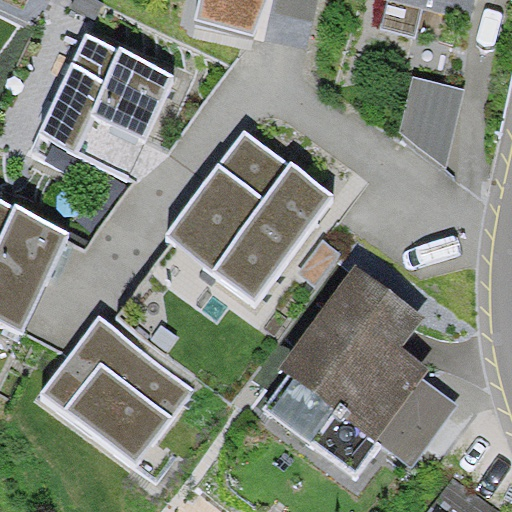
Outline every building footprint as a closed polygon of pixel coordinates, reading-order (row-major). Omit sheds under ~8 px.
[(387,0),(390,1),(383,27),(419,36),(425,12),(472,23),(477,0),(387,0)] [(86,40),(39,137),(129,181),(177,84),(86,40)] [(464,89),(414,79),(404,135),(448,165),(464,89)] [(247,138),(168,240),(253,306),(332,204),(247,138)] [(0,325),(20,335),(68,235),(0,202),(0,325)] [(357,267),(278,370),(413,472),(462,408),(424,379),(430,370),(403,350),(426,320),(357,267)] [(96,316),(37,400),(137,469),(196,385),(96,316)] [(498,511),(454,480),(430,511),(498,511)]
